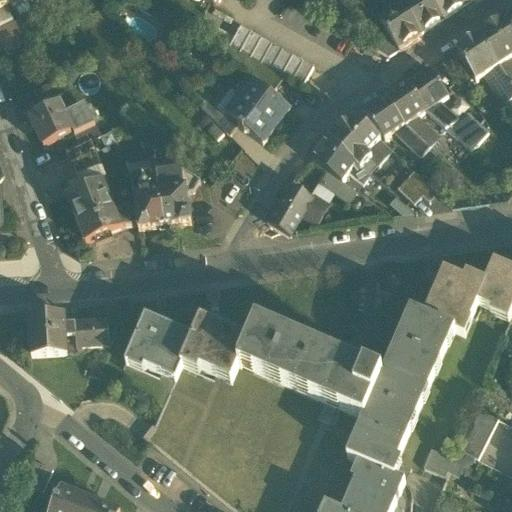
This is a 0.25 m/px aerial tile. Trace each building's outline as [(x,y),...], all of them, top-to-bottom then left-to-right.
[(0,0),(0,10),(7,7),(11,5),(12,5),(9,0),(0,0)] [(32,0),(9,0),(12,5),(11,5),(14,12),(34,2),(32,0)] [(204,0),(203,2),(203,3),(216,10),(221,0),(204,0)] [(377,0),(390,18),(402,10),(396,0),(377,0)] [(396,0),(402,10),(415,1),(414,0),(396,0)] [(427,0),(416,0),(415,1),(402,10),(422,39),(444,25),(427,0)] [(427,0),(444,25),(466,10),(459,0),(427,0)] [(459,0),(466,10),(482,0),(459,0)] [(0,10),(0,30),(15,24),(7,7),(0,10)] [(422,39),(402,10),(390,18),(380,24),(388,37),(399,54),(400,54),(422,39)] [(20,22),(15,24),(0,30),(0,44),(4,55),(30,44),(20,22)] [(507,64),(511,60),(511,36),(504,24),(479,40),(498,69),(507,64)] [(251,34),(241,28),(229,49),(239,55),(251,34)] [(261,40),(251,34),(239,55),(250,61),(261,40)] [(370,49),(389,60),(390,59),(399,54),(388,37),(372,48),(370,49)] [(272,46),(261,40),(250,61),(260,67),(272,46)] [(476,84),(485,78),(498,69),(479,40),(456,55),(457,55),(471,77),(476,84)] [(282,52),(272,46),(260,67),(271,73),(282,52)] [(293,57),(282,52),(271,73),(281,78),(293,57)] [(442,65),(462,82),(471,77),(457,55),(442,65)] [(303,63),(293,57),(281,78),(285,80),(291,84),(303,63)] [(243,73),(276,92),(285,80),(281,78),(271,73),(260,67),(250,61),(243,73)] [(314,69),(303,63),(291,84),(302,90),(314,69)] [(511,64),(509,67),(507,64),(498,69),(511,90),(511,64)] [(489,81),(506,106),(511,102),(511,90),(498,69),(485,78),(488,82),(489,81)] [(407,88),(425,115),(438,106),(448,100),(430,73),(407,88)] [(35,95),(41,108),(63,96),(56,84),(35,95)] [(254,85),(228,118),(232,122),(258,88),(254,85)] [(238,129),(263,147),(290,112),(258,88),(232,122),(231,123),(238,129)] [(415,122),(426,115),(425,115),(407,88),(386,101),(404,129),(415,122)] [(201,110),(230,140),(238,129),(231,123),(232,122),(228,118),(210,100),(201,110)] [(448,100),(438,106),(449,115),(454,110),(448,100)] [(394,136),(404,129),(386,101),(364,116),(374,131),(377,132),(384,143),(394,136)] [(44,149),(73,135),(74,135),(66,117),(60,105),(29,119),(44,149)] [(457,123),(449,115),(438,106),(425,115),(426,115),(446,133),(458,124),(457,123)] [(85,108),(66,117),(74,135),(73,135),(75,139),(95,129),(85,108)] [(446,133),(470,154),(488,136),(467,116),(457,123),(458,124),(446,133)] [(361,173),(371,162),(367,157),(380,144),(356,121),(333,136),(329,142),(361,173)] [(405,130),(429,153),(439,143),(415,122),(404,129),(405,130)] [(75,139),(80,150),(92,144),(102,139),(96,128),(95,129),(75,139)] [(405,130),(404,129),(394,136),(422,161),(429,153),(405,130)] [(353,172),(356,175),(357,176),(361,173),(329,142),(313,165),(328,175),(343,186),(353,172)] [(448,151),(439,143),(429,153),(439,161),(448,151)] [(106,177),(92,144),(80,150),(67,156),(80,187),(106,177)] [(393,156),(380,144),(367,157),(371,162),(379,170),(393,156)] [(370,180),(379,170),(371,162),(361,173),(370,180)] [(370,180),(361,173),(357,176),(356,175),(352,181),(361,188),(370,180)] [(158,179),(159,191),(186,187),(187,198),(195,196),(201,186),(184,175),(184,174),(158,178),(158,179)] [(335,198),(350,208),(357,196),(343,186),(328,175),(320,187),(335,198)] [(398,194),(414,209),(422,200),(429,207),(437,198),(414,176),(398,194)] [(82,192),(104,183),(108,182),(106,177),(80,187),(82,192)] [(131,182),(134,199),(160,195),(159,191),(158,179),(131,182)] [(124,232),(124,231),(118,217),(104,183),(82,192),(67,198),(86,246),(124,232)] [(319,186),(311,200),(314,202),(328,210),(335,198),(320,187),(319,186)] [(192,228),(187,198),(186,187),(159,191),(160,195),(165,231),(192,228)] [(291,240),(303,220),(314,202),(311,200),(292,188),(269,227),(291,240)] [(136,214),(118,217),(124,231),(138,229),(139,235),(165,231),(160,195),(134,199),(136,214)] [(328,210),(314,202),(303,220),(317,227),(328,210)] [(511,319),(511,317),(511,273),(494,266),(485,285),(482,291),(463,283),(445,275),(424,322),(454,335),(455,336),(462,321),(466,322),(474,305),(476,306),(492,314),(493,312),(511,319)] [(466,277),(463,283),(482,291),(485,285),(466,277)] [(397,466),(454,335),(424,322),(411,317),(402,337),(408,340),(362,444),(357,442),(348,462),(364,469),(396,483),(403,468),(397,466)] [(67,359),(66,343),(66,329),(65,320),(30,322),(33,361),(67,359)] [(177,384),(184,366),(194,343),(147,322),(129,363),(162,377),(164,373),(177,379),(175,383),(177,384)] [(232,387),(239,370),(250,346),(202,325),(194,343),(184,366),(217,380),(219,376),(233,382),(231,386),(232,387)] [(109,327),(82,328),(82,342),(83,352),(110,351),(109,327)] [(258,327),(250,346),(239,370),(365,424),(383,382),(258,327)] [(66,343),(82,342),(82,328),(66,329),(66,343)] [(87,378),(99,382),(106,357),(94,353),(87,378)] [(162,377),(175,383),(177,379),(164,373),(162,377)] [(219,376),(217,380),(231,386),(233,382),(219,376)] [(475,410),(458,453),(469,458),(473,461),(478,463),(499,422),(475,410)] [(459,479),(463,469),(469,458),(458,453),(449,474),(459,479)] [(424,471),(445,480),(452,462),(431,454),(424,471)] [(473,461),(469,458),(463,469),(471,466),(473,461)] [(26,493),(45,501),(55,475),(37,468),(26,493)] [(393,511),(405,487),(396,483),(364,469),(350,501),(354,503),(349,511),(393,511)] [(87,511),(90,505),(60,494),(52,511),(87,511)] [(458,511),(460,509),(445,501),(439,511),(458,511)]
